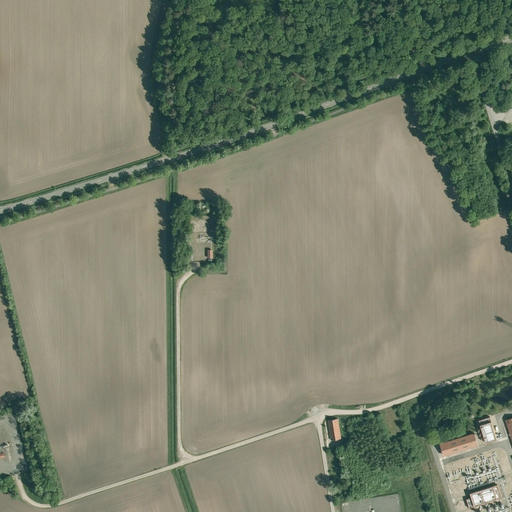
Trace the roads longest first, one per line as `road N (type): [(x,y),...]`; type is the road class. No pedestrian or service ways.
road 1 (track): [(17,472),(25,500),(42,507),(511,361)]
road 2 (secondary): [(469,52),(215,145),(0,212)]
road 3 (track): [(190,461),(180,445),(178,285),(195,262)]
road 4 (unclassified): [(511,188),(469,52)]
